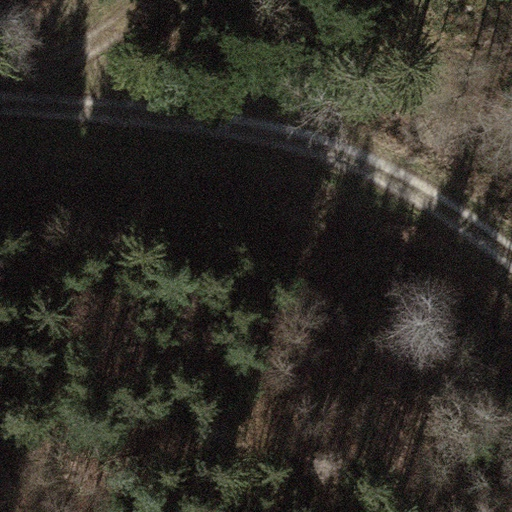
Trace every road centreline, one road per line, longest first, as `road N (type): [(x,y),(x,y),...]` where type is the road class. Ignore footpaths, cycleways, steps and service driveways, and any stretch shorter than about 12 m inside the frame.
road 1 (track): [(0,115),(229,128),(387,162),(511,246)]
road 2 (track): [(193,0),(151,36),(0,107)]
